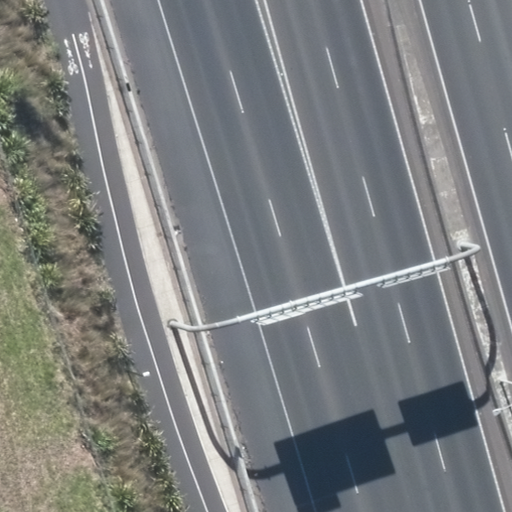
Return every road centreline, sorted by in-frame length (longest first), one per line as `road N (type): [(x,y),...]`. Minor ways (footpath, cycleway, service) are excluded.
road 1 (motorway): [(388,511),(311,311),(210,0)]
road 2 (motorway): [(453,511),(313,0)]
road 3 (motorway): [(478,0),(511,121)]
